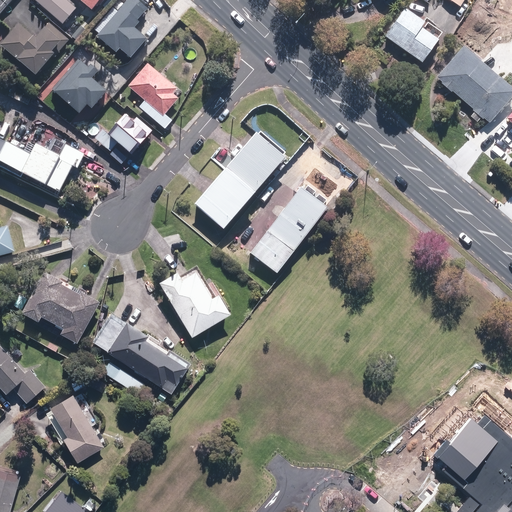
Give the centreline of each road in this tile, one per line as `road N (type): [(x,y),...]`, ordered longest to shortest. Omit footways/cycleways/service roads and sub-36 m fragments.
road 1 (primary): [(277,42),(511,247)]
road 2 (residential): [(117,225),(277,42)]
